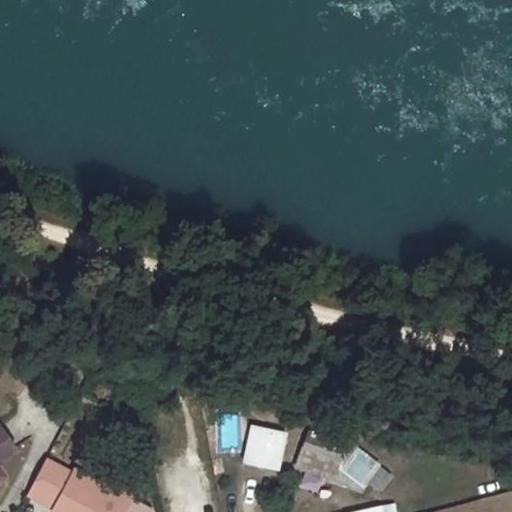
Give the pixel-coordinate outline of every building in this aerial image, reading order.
[(251,425),(244,458),(278,466),(285,433),(251,425)] [(309,432),(302,451),(335,462),(342,444),(309,432)] [(0,459),(13,450),(0,433),(0,478),(3,477),(0,473),(0,459)] [(70,473),(44,458),(26,491),(53,505),(51,509),(56,511),(123,511),(129,501),(72,469),(70,473)] [(384,511),(383,502),(364,505),(366,511),(384,511)]
